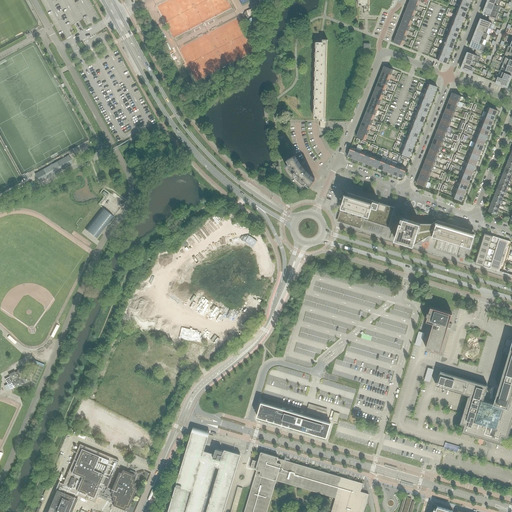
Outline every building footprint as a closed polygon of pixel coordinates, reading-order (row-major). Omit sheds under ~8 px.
[(358,0),(358,5),(362,6),(362,8),(364,8),(364,14),(369,14),(369,0),(358,0)] [(468,8),(470,3),(462,0),(460,0),(459,4),(468,8)] [(416,11),(418,6),(409,2),(407,7),(416,11)] [(499,7),(487,2),(485,8),(498,13),(495,11),(497,6),(499,7)] [(466,13),(468,8),(459,4),(457,9),(466,13)] [(407,7),(405,12),(414,16),(416,11),(407,7)] [(498,13),(485,8),(483,14),(489,16),(488,19),(495,21),(498,13)] [(464,18),(466,13),(457,9),(455,15),(464,18)] [(412,21),(414,16),(405,12),(403,17),(412,21)] [(462,23),(464,18),(455,15),(453,20),(462,23)] [(258,26),(254,17),(248,20),(252,29),(258,26)] [(403,17),(401,22),(410,26),(412,21),(403,17)] [(487,21),(481,19),(479,25),(490,29),(492,24),(493,24),(495,21),(488,19),(487,21)] [(460,28),(462,23),(453,20),(451,25),(460,28)] [(408,31),(410,26),(401,22),(399,27),(408,31)] [(458,33),(460,28),(451,25),(449,30),(458,33)] [(486,34),(488,28),(490,29),(479,25),(476,30),(488,34),(486,34)] [(397,32),(406,36),(408,31),(399,27),(397,32)] [(456,38),(458,33),(449,30),(447,35),(456,38)] [(488,34),(476,30),(474,36),(485,40),(488,34)] [(405,41),(406,36),(397,32),(395,37),(405,41)] [(454,43),(456,38),(447,35),(445,40),(454,43)] [(484,40),(485,40),(474,36),(472,41),(485,46),(482,45),(484,40)] [(402,46),(403,46),(405,41),(395,37),(393,43),(402,46)] [(320,42),(316,42),(314,118),(318,118),(318,121),(320,121),(320,127),(325,127),(328,40),(320,40),(320,42)] [(452,48),(454,43),(445,40),(443,45),(452,48)] [(481,55),(485,46),(472,41),(470,47),(476,50),(475,52),(481,55)] [(452,48),(443,45),(441,50),(450,53),(452,48)] [(441,50),(439,55),(448,58),(450,53),(441,50)] [(474,55),(468,52),(465,58),(478,63),(480,57),(474,55)] [(503,63),(511,66),(511,59),(510,59),(511,57),(505,54),(504,57),(505,58),(503,63)] [(437,60),(446,64),(448,58),(439,55),(437,60)] [(478,63),(465,58),(463,64),(474,68),(477,63),(478,63)] [(511,73),(511,66),(503,63),(500,71),(505,73),(506,71),(511,73)] [(474,68),(463,64),(461,69),(468,72),(469,70),(473,72),(474,68)] [(391,75),(393,70),(384,66),(382,71),(391,75)] [(389,80),(391,75),(382,71),(380,76),(389,80)] [(500,71),(498,77),(509,81),(511,76),(505,73),(500,71)] [(378,81),(387,85),(389,80),(380,76),(378,81)] [(507,87),(509,81),(498,77),(496,81),(500,82),(499,84),(507,87)] [(385,90),(387,85),(378,81),(376,86),(385,90)] [(435,92),(437,87),(428,83),(426,88),(435,92)] [(376,86),(374,91),(383,95),(385,90),(376,86)] [(426,88),(424,93),(433,97),(435,92),(426,88)] [(381,100),(383,95),(374,91),(372,96),(381,100)] [(431,102),(433,97),(424,93),(422,98),(431,102)] [(461,96),(452,93),(450,98),(459,102),(461,96)] [(379,105),(381,100),(372,96),(370,101),(379,105)] [(429,107),(431,102),(422,98),(420,104),(429,107)] [(459,102),(450,98),(448,103),(457,107),(459,102)] [(377,110),(379,105),(370,101),(368,107),(377,110)] [(457,107),(448,103),(446,108),(455,112),(457,107)] [(429,107),(420,104),(418,109),(427,112),(429,107)] [(375,115),(377,110),(368,107),(366,112),(375,115)] [(488,107),(486,112),(495,116),(497,111),(488,107)] [(455,112),(446,108),(444,113),(453,117),(455,112)] [(425,117),(427,112),(418,109),(416,114),(425,117)] [(373,120),(375,115),(366,112),(364,117),(373,120)] [(486,112),(484,117),(493,121),(495,116),(486,112)] [(453,117),(444,113),(442,118),(451,122),(453,117)] [(416,114),(414,119),(423,122),(425,117),(416,114)] [(371,125),(373,120),(364,117),(362,122),(371,125)] [(484,117),(482,122),(491,126),(493,121),(484,117)] [(451,122),(442,118),(440,123),(449,127),(451,122)] [(421,127),(423,122),(414,119),(412,124),(421,127)] [(369,130),(371,125),(362,122),(360,127),(369,130)] [(482,122),(480,127),(489,131),(491,126),(482,122)] [(449,127),(440,123),(438,128),(447,132),(449,127)] [(419,132),(421,127),(412,124),(410,129),(419,132)] [(367,135),(369,130),(360,127),(358,132),(367,135)] [(480,127),(478,132),(487,136),(489,131),(480,127)] [(447,132),(438,128),(436,133),(445,137),(447,132)] [(417,138),(419,132),(410,129),(408,134),(417,138)] [(365,141),(367,135),(358,132),(356,137),(365,141)] [(478,132),(476,137),(485,141),(487,136),(478,132)] [(445,137),(436,133),(434,138),(443,142),(445,137)] [(415,143),(417,138),(408,134),(406,139),(415,143)] [(476,137),(474,142),(483,146),(485,141),(476,137)] [(443,142),(434,138),(432,143),(441,147),(443,142)] [(413,148),(415,143),(406,139),(404,144),(413,148)] [(474,142),(472,147),(481,151),(483,146),(474,142)] [(441,147),(432,143),(430,148),(439,152),(441,147)] [(404,144),(402,149),(411,153),(413,148),(404,144)] [(347,156),(352,158),(356,149),(351,147),(347,156)] [(472,147),(470,152),(479,156),(481,151),(472,147)] [(439,152),(430,148),(428,153),(437,157),(439,152)] [(352,158),(357,160),(361,151),(356,149),(352,158)] [(409,158),(411,153),(402,149),(400,154),(409,158)] [(357,160),(362,162),(366,153),(361,151),(357,160)] [(470,152),(468,158),(477,161),(479,156),(470,152)] [(362,162),(367,164),(371,155),(366,153),(362,162)] [(437,157),(428,153),(426,159),(435,162),(437,157)] [(69,155),(35,174),(40,183),(48,178),(73,164),(71,159),(69,155)] [(301,166),(301,165),(300,163),(298,161),(296,158),(296,157),(295,155),(288,159),(290,163),(285,166),(286,168),(287,168),(288,170),(289,172),(289,173),(291,174),(292,176),(293,177),(294,178),(296,180),(298,182),(300,185),(302,186),(303,187),(307,183),(310,186),(315,180),(313,178),(311,176),(309,175),(308,173),(306,171),(304,169),(303,168),(301,166)] [(367,164),(372,166),(376,157),(371,155),(367,164)] [(372,166),(377,168),(381,159),(376,157),(372,166)] [(468,158),(466,163),(475,166),(477,161),(468,158)] [(377,168),(382,170),(386,161),(381,159),(377,168)] [(435,162),(426,159),(424,164),(433,167),(435,162)] [(382,170),(387,172),(391,163),(386,161),(382,170)] [(387,172),(393,174),(396,165),(391,163),(387,172)] [(466,163),(464,168),(473,171),(475,166),(466,163)] [(433,167),(424,164),(422,169),(431,172),(433,167)] [(393,174),(398,176),(401,167),(396,165),(393,174)] [(406,169),(401,167),(398,176),(403,178),(406,169)] [(511,169),(506,167),(503,172),(511,176),(511,174),(511,169)] [(464,168),(462,173),(471,176),(473,171),(464,168)] [(431,172),(422,169),(420,174),(429,177),(431,172)] [(511,178),(511,176),(503,172),(501,178),(511,182),(511,179),(511,178)] [(462,173),(460,178),(469,181),(471,176),(462,173)] [(429,177),(420,174),(418,179),(427,182),(429,177)] [(467,186),(469,181),(460,178),(458,183),(467,186)] [(501,178),(499,184),(507,187),(508,184),(510,184),(511,182),(501,178)] [(418,179),(416,184),(426,187),(427,182),(418,179)] [(458,183),(456,188),(465,191),(467,186),(458,183)] [(506,189),(507,187),(499,184),(497,189),(506,193),(508,190),(506,189)] [(456,188),(454,193),(464,197),(465,191),(456,188)] [(505,195),(506,193),(497,189),(495,195),(503,198),(504,195),(505,195)] [(395,207),(346,192),(340,212),(341,212),(338,221),(359,227),(361,222),(362,223),(363,219),(389,227),(395,207)] [(454,193),(452,198),(462,201),(464,197),(454,193)] [(503,198),(495,195),(492,200),(502,204),(503,201),(502,201),(503,198)] [(501,207),(502,204),(492,200),(490,206),(498,209),(500,206),(501,207)] [(497,212),(498,209),(490,206),(488,212),(498,215),(499,212),(497,212)] [(102,207),(85,229),(97,238),(101,233),(100,232),(104,228),(104,229),(114,217),(102,207)] [(401,222),(400,222),(400,223),(400,222),(394,240),(413,246),(414,245),(429,235),(432,236),(464,246),(471,248),(475,232),(469,230),(446,223),(437,221),(432,224),(420,224),(404,218),(403,221),(402,221),(401,221),(401,222)] [(481,244),(475,264),(490,268),(499,271),(501,265),(502,266),(508,247),(507,247),(508,241),(510,242),(510,241),(499,238),(484,233),(481,244)] [(351,294),(352,293),(339,288),(336,296),(342,298),(343,295),(346,296),(348,292),(351,294)] [(434,350),(440,352),(452,313),(430,307),(429,313),(427,313),(426,316),(428,317),(426,322),(433,324),(426,348),(431,349),(430,351),(434,352),(434,350)] [(55,337),(61,325),(58,323),(52,335),(55,337)] [(421,343),(424,333),(419,332),(416,341),(415,345),(420,346),(421,343)] [(148,346),(143,360),(155,364),(156,362),(168,367),(173,353),(161,348),(163,345),(147,339),(145,345),(148,346)] [(511,342),(498,390),(494,403),(483,399),(483,398),(484,398),(488,387),(441,373),(438,385),(468,394),(471,395),(471,397),(469,396),(462,420),(460,424),(465,425),(463,432),(486,439),(500,444),(502,436),(508,438),(511,423),(511,394),(511,395),(511,392),(511,342)] [(5,379),(11,390),(16,387),(17,388),(22,385),(22,384),(24,382),(25,383),(30,380),(27,375),(26,375),(25,373),(26,372),(23,366),(17,370),(18,371),(15,372),(14,371),(9,374),(10,376),(5,379)] [(425,380),(430,382),(434,369),(428,368),(425,380)] [(331,423),(261,403),(257,417),(326,437),(331,423)] [(192,431),(180,472),(167,511),(223,511),(241,455),(224,450),(223,454),(223,451),(216,449),(214,454),(204,451),(207,439),(209,436),(192,431)] [(458,452),(459,447),(445,443),(443,448),(458,452)] [(80,444),(68,471),(71,462),(66,460),(62,468),(65,469),(64,472),(61,471),(59,476),(61,478),(63,474),(67,476),(63,484),(59,482),(56,490),(57,490),(47,511),(71,511),(77,499),(77,498),(78,496),(95,503),(98,497),(112,502),(112,501),(114,502),(113,505),(124,510),(126,507),(128,508),(137,487),(134,486),(136,483),(133,482),(137,475),(136,472),(130,470),(128,471),(128,472),(122,470),(121,473),(119,472),(112,489),(107,487),(119,460),(80,444)] [(452,511),(453,511),(438,507),(437,507),(436,510),(434,509),(433,511),(363,511),(369,494),(361,492),(363,483),(302,465),(278,458),(278,457),(261,452),(258,462),(253,460),(251,464),(250,468),(257,470),(250,493),(249,495),(244,511),(452,511)] [(235,511),(242,488),(238,487),(230,511),(235,511)] [(412,511),(415,502),(412,501),(412,498),(407,497),(407,499),(402,498),(398,511),(412,511)]
